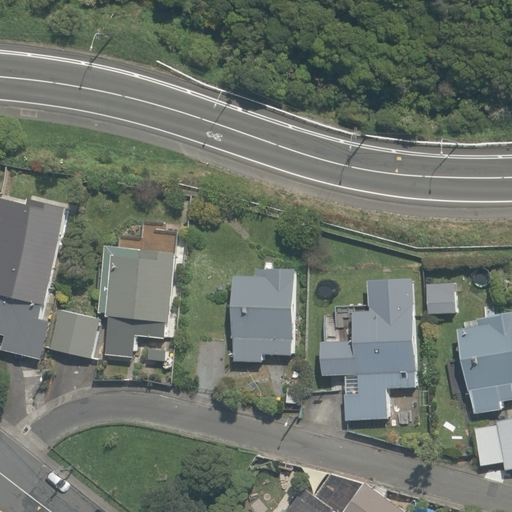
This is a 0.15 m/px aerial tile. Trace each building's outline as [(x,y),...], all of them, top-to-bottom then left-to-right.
[(178,222),(146,220),(144,251),(176,252),(178,222)] [(16,237),(0,233),(0,351),(33,358),(60,236),(18,227),(16,237)] [(136,338),(162,339),(166,256),(108,253),(103,357),(135,359),(136,338)] [(227,362),(264,361),(264,353),(294,352),(292,271),(225,272),(227,362)] [(455,279),(421,281),(424,317),(458,314),(455,279)] [(383,389),(412,387),(405,300),(337,306),(347,420),(386,417),(383,389)] [(97,319),(56,311),(49,349),(90,357),(97,319)] [(511,323),(452,331),(459,387),(471,385),(475,413),(502,410),(501,403),(511,401),(511,323)] [(511,418),(471,424),(476,464),(503,461),(504,469),(511,468),(511,418)] [(403,511),(406,508),(370,480),(345,511),(403,511)] [(431,511),(415,501),(408,511),(431,511)]
